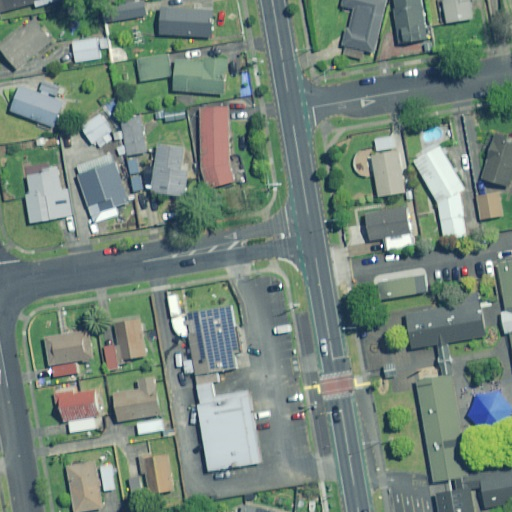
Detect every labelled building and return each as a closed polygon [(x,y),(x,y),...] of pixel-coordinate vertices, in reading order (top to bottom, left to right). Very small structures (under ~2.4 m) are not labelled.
[(0,0),(0,12),(36,3),(37,8),(66,0),(65,0),(0,0)] [(386,0),(343,0),(342,8),(357,11),(353,31),(348,30),(343,55),(362,59),(364,51),(376,53),(386,0)] [(427,40),(421,0),(395,0),(400,43),(427,40)] [(471,0),(443,0),(447,24),(474,19),(471,0)] [(147,1),(117,6),(121,29),(139,26),(138,19),(150,17),(147,1)] [(214,10),(162,7),(160,35),(213,38),(214,10)] [(53,42),(35,20),(0,47),(18,70),(53,42)] [(109,49),(108,38),(73,42),(75,62),(101,60),(100,50),(109,49)] [(136,58),(140,83),(172,78),(168,53),(136,58)] [(205,63),(175,62),(173,93),(225,95),(227,57),(205,57),(205,63)] [(56,91),(43,86),(40,94),(20,87),(11,112),(55,127),(64,102),(53,99),(56,91)] [(202,107),(201,164),(209,190),(236,181),(230,160),(231,108),(202,107)] [(112,130),(98,112),(80,125),(98,149),(111,140),(107,134),(112,130)] [(140,116),(120,119),(126,157),(146,153),(140,116)] [(483,178),(509,187),(511,176),(511,137),(498,133),(483,178)] [(73,134),(61,135),(63,158),(75,157),(73,134)] [(392,136),(373,140),(376,153),(395,149),(392,136)] [(184,149),(156,144),(153,167),(146,166),(141,170),(145,189),(150,189),(149,193),(184,198),(188,170),(181,169),(184,149)] [(440,205),(445,238),(466,235),(463,219),(466,218),(462,195),(466,191),(441,150),(416,161),(440,205)] [(405,193),(398,152),(372,157),(380,197),(405,193)] [(130,203),(116,163),(78,176),(92,216),(101,213),(104,221),(119,216),(117,208),(130,203)] [(62,191),(58,171),(28,177),(31,196),(26,196),(32,224),(73,216),(68,190),(62,191)] [(141,173),(129,175),(132,191),(144,189),(141,173)] [(500,193),(479,197),(483,220),(504,216),(500,193)] [(366,214),(369,240),(384,238),(386,249),(411,245),(406,208),(366,214)] [(511,261),(494,265),(511,365),(511,261)] [(418,278),(378,284),(381,302),(421,295),(418,278)] [(479,302),(405,315),(411,350),(436,346),(442,377),(451,376),(446,344),(485,337),(479,302)] [(222,309),(177,317),(187,379),(232,371),(222,309)] [(114,345),(112,345),(103,347),(107,371),(118,369),(117,366),(129,364),(128,360),(147,357),(141,320),(113,325),(117,345),(114,345)] [(92,359),(87,330),(43,338),(48,367),(81,361),(82,363),(89,362),(89,360),(92,359)] [(395,364),(384,366),(386,378),(397,376),(395,364)] [(450,376),(415,382),(433,485),(468,478),(450,376)] [(113,394),(117,422),(160,415),(154,377),(136,380),(138,390),(113,394)] [(238,389),(189,398),(202,474),(252,465),(238,389)] [(55,402),(58,402),(61,423),(99,417),(95,390),(74,393),(73,390),(53,393),(55,402)] [(138,435),(164,430),(162,420),(136,424),(138,435)] [(141,475),(144,474),(148,496),(174,492),(168,456),(150,458),(149,454),(138,456),(141,475)] [(95,462),(65,467),(72,511),(90,511),(103,510),(95,462)] [(111,465),(99,467),(103,492),(115,490),(111,465)] [(511,466),(468,475),(474,510),(511,503),(511,466)] [(141,476),(127,479),(131,500),(145,497),(141,476)] [(466,511),(463,490),(424,496),(426,511),(466,511)]
